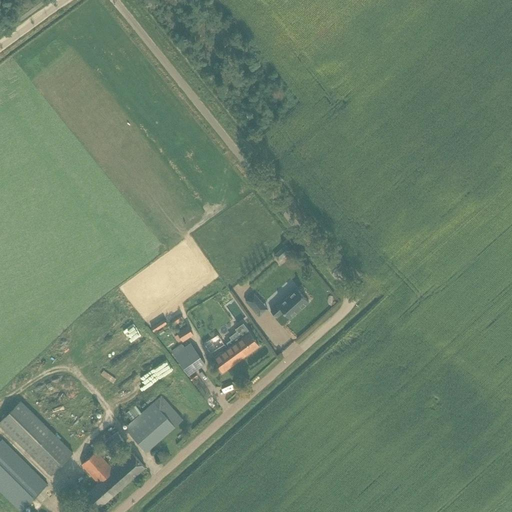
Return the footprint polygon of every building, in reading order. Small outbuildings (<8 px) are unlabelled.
[(274,256),(280,262),(291,251),(286,246),(274,256)] [(270,311),(276,317),(282,311),(289,319),(308,301),(297,289),(278,305),(277,305),(270,311)] [(245,301),(250,307),(259,300),(254,294),(245,301)] [(180,315),(171,321),(174,325),(183,320),(180,315)] [(164,319),(151,328),(153,332),(167,324),(164,319)] [(229,347),(212,359),(222,372),(258,346),(249,333),(242,324),(234,330),(236,332),(229,337),(231,339),(226,343),(229,347)] [(176,331),(183,341),(193,335),(186,325),(176,331)] [(203,343),(210,354),(224,344),(217,334),(203,343)] [(291,349),(298,345),(295,341),(288,345),(291,349)] [(171,351),(188,375),(205,363),(190,342),(179,350),(177,347),(171,351)] [(94,361),(105,351),(101,347),(90,357),(94,361)] [(20,380),(31,372),(15,353),(4,361),(20,380)] [(54,399),(58,404),(66,398),(62,393),(54,399)] [(0,420),(0,425),(50,475),(73,452),(20,400),(0,420)] [(153,402),(124,427),(146,451),(175,426),(153,402)] [(125,413),(130,420),(140,412),(134,405),(125,413)] [(92,443),(104,459),(125,443),(114,427),(92,443)] [(0,440),(0,492),(20,511),(47,484),(2,439),(0,440)] [(85,494),(98,508),(145,467),(132,453),(121,463),(116,458),(109,464),(96,450),(81,464),(98,483),(85,494)]
